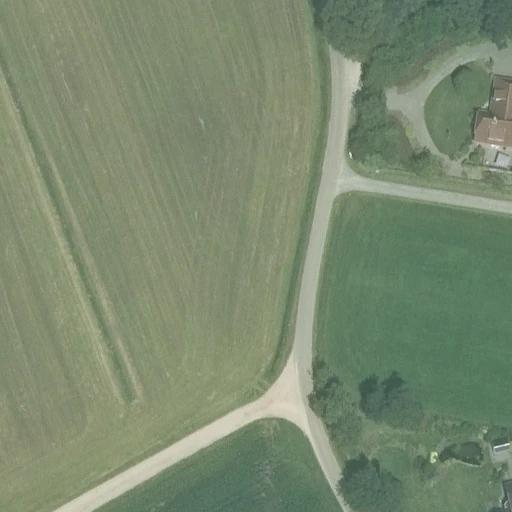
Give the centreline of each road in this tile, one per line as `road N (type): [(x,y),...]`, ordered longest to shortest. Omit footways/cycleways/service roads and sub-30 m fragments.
road 1 (unclassified): [(353,511),(297,389),(341,108),(325,0)]
road 2 (track): [(70,511),(297,389)]
